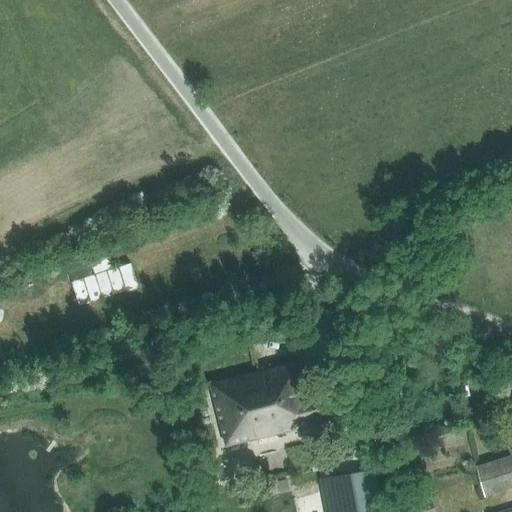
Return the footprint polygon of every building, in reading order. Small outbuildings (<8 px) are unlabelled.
[(212,383),(227,446),(323,423),(315,395),(308,396),(303,380),(302,380),(297,363),(212,383)] [(398,395),(392,368),(380,370),(386,398),(398,395)] [(477,467),(481,481),(485,497),(511,489),(511,459),(511,456),(477,467)] [(339,511),(382,511),(375,475),(334,482),(339,511)] [(394,495),(398,511),(434,511),(426,485),(394,495)]
